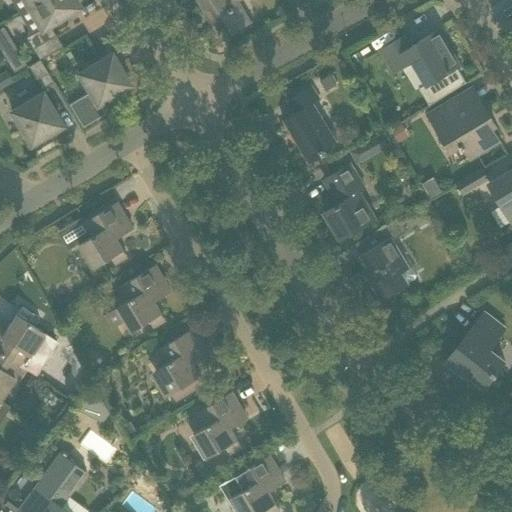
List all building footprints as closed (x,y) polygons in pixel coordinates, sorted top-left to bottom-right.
[(73,0),(39,0),(28,7),(41,28),(26,37),(32,48),(55,35),(48,24),(77,7),(73,0)] [(197,0),(212,24),(222,18),(232,35),(251,23),(238,1),(240,0),(197,0)] [(427,85),(460,65),(445,39),(440,42),(434,33),(410,47),(404,36),(380,50),(394,72),(413,61),(427,85)] [(55,35),(32,48),(39,59),(39,60),(39,59),(62,46),(55,35)] [(21,66),(14,52),(4,58),(12,72),(21,66)] [(358,52),(350,56),(355,64),(363,59),(358,52)] [(103,113),(97,103),(128,84),(117,67),(114,69),(107,57),(79,74),(89,91),(68,103),(82,126),(103,113)] [(53,82),(39,59),(39,60),(39,59),(28,66),(42,89),(53,82)] [(330,75),(320,81),(326,91),(336,86),(330,75)] [(308,161),(309,163),(326,153),(323,148),(336,141),(313,103),(320,99),(312,87),(288,101),(295,113),(284,120),(292,134),(294,132),(310,159),(308,161)] [(470,158),(500,141),(487,120),(492,117),(481,100),(474,88),(428,115),(451,152),(461,146),(462,149),(464,148),(470,158)] [(46,129),(57,122),(41,94),(12,112),(30,143),(48,132),(46,129)] [(409,136),(402,123),(391,130),(398,143),(409,136)] [(384,131),(349,151),(357,164),(392,145),(384,131)] [(338,188),(345,200),(325,212),(340,238),(374,217),(359,192),(366,188),(351,164),(325,179),(332,191),(338,188)] [(481,169),(457,184),(463,194),(487,180),(481,169)] [(511,169),(489,184),(502,206),(492,212),(501,227),(511,221),(511,169)] [(117,202),(84,222),(92,235),(80,243),(93,266),(110,256),(115,264),(127,256),(117,238),(128,232),(123,224),(129,221),(117,202)] [(379,244),(361,254),(368,266),(353,276),(356,281),(367,274),(383,301),(409,285),(408,284),(416,279),(417,274),(412,266),(409,268),(406,263),(392,241),(407,232),(399,218),(373,234),(379,244)] [(167,284),(155,265),(122,285),(130,299),(118,306),(132,330),(149,320),(153,327),(165,320),(155,302),(166,295),(161,287),(167,284)] [(33,313),(21,306),(6,329),(0,325),(0,351),(26,369),(33,358),(28,355),(43,332),(27,322),(33,313)] [(483,313),(446,360),(464,375),(466,372),(485,387),(493,376),(495,377),(497,374),(496,373),(505,361),(489,349),(505,329),(483,313)] [(193,365),(204,358),(199,351),(205,347),(193,328),(160,348),(168,362),(156,369),(170,393),(187,383),(191,390),(203,383),(193,365)] [(18,380),(26,369),(0,351),(0,398),(14,377),(18,380)] [(243,410),(231,392),(198,412),(206,426),(194,433),(208,456),(225,446),(229,454),(242,446),(231,428),(242,422),(237,414),(243,410)] [(88,415),(98,396),(83,394),(76,409),(88,415)] [(44,428),(52,420),(45,412),(36,420),(44,428)] [(138,433),(131,421),(124,425),(131,437),(138,433)] [(41,493),(26,511),(86,511),(88,510),(69,496),(86,472),(61,453),(35,489),(41,493)] [(219,485),(228,499),(232,496),(241,511),(260,511),(264,510),(264,511),(275,511),(280,510),(269,492),(280,485),(275,477),(281,474),(269,455),(219,485)] [(20,470),(21,464),(16,460),(10,463),(10,469),(15,472),(20,470)] [(149,485),(150,472),(134,471),(133,484),(149,485)]
